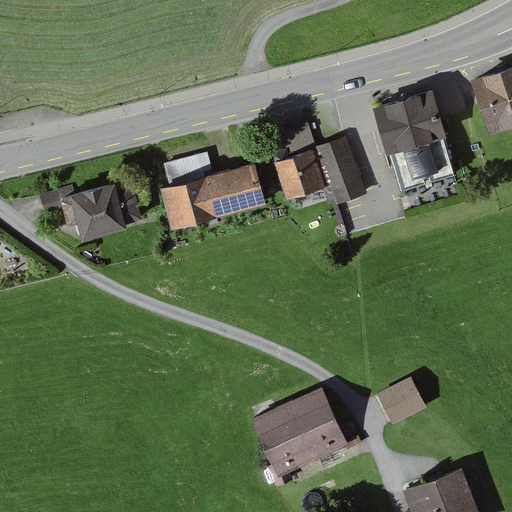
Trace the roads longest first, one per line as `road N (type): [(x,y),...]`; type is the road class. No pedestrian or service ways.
road 1 (secondary): [(511,24),(460,49),(0,164)]
road 2 (residential): [(0,208),(121,295),(302,364),(359,414),(393,475)]
